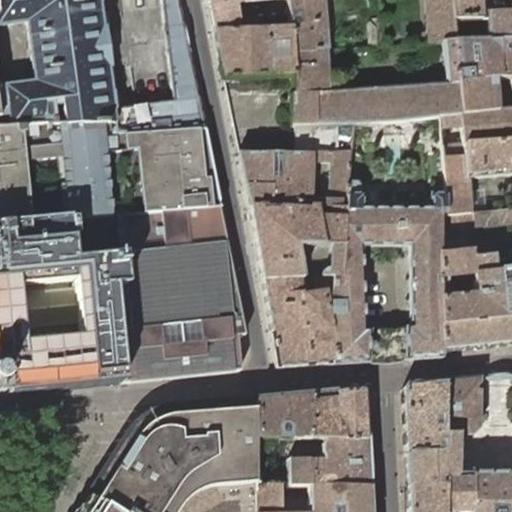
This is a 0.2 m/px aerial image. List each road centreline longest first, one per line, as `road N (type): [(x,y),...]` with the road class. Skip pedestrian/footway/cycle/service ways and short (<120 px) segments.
road 1 (residential): [(262,386),(190,0)]
road 2 (residential): [(0,407),(262,386)]
road 3 (unknown): [(146,397),(89,456),(51,511)]
road 4 (residential): [(383,374),(389,511)]
road 5 (residential): [(383,374),(511,360)]
road 6 (residential): [(262,386),(383,374)]
